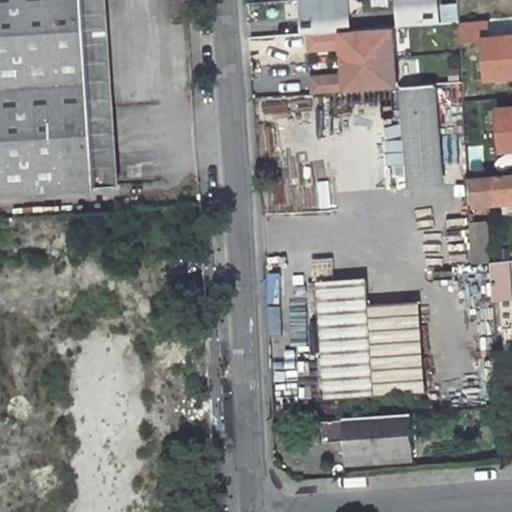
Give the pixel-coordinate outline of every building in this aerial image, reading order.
[(0,0),(0,192),(98,186),(85,0),(0,0)] [(350,0),(299,0),(301,18),(351,14),(350,0)] [(439,0),(396,0),(398,27),(441,23),(439,0)] [(351,14),(301,18),(303,34),(310,34),(345,31),(353,30),(351,14)] [(345,31),(310,34),(311,49),(338,47),(337,41),(343,40),(343,47),(344,61),(396,57),(393,27),(353,30),(345,31)] [(340,76),(313,78),(314,94),(398,88),(396,57),(344,61),(345,76),(346,82),(341,82),(340,76)] [(411,187),(443,184),(436,84),(404,87),(411,187)] [(333,140),(333,123),(313,123),(313,140),(333,140)] [(471,162),(472,175),(490,173),(489,161),(471,162)] [(511,174),(471,178),(472,202),(511,198),(511,174)] [(472,262),(489,261),(488,220),(470,222),(472,262)] [(508,280),(507,260),(491,262),(492,281),(508,280)] [(419,300),(368,304),(366,277),(319,280),(327,398),(425,391),(419,300)] [(510,300),(508,280),(492,281),(494,301),(510,300)] [(413,458),(410,412),(347,416),(348,419),(322,421),(324,443),(349,440),(350,456),(380,453),(380,460),(413,458)] [(380,460),(380,453),(350,456),(351,463),(380,460)]
